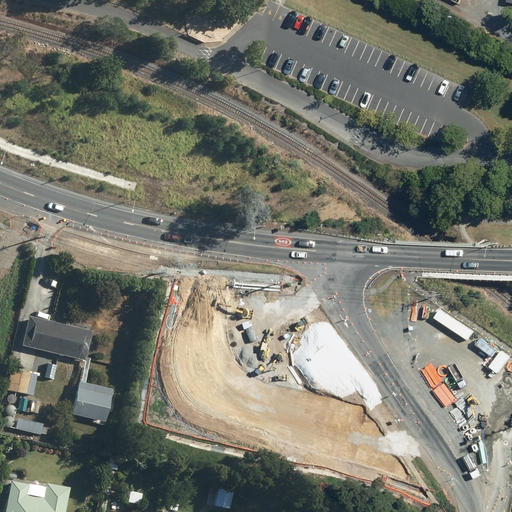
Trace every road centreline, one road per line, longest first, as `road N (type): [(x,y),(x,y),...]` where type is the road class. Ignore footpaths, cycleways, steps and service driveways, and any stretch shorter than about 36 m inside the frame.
road 1 (tertiary): [(212,245),(196,356),(209,392),(441,464),(462,486),(471,511)]
road 2 (primary): [(511,260),(212,245)]
road 3 (primary): [(212,245),(119,225),(0,183)]
